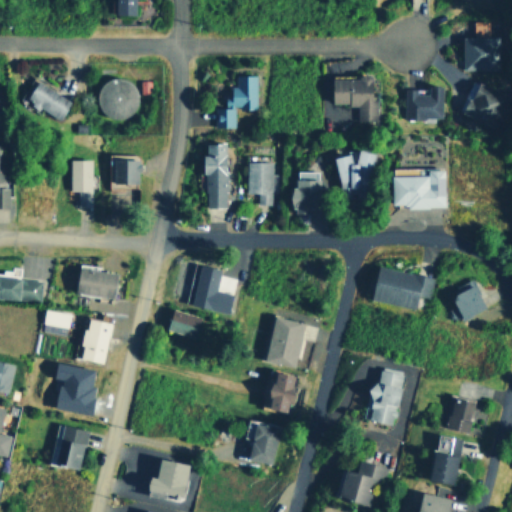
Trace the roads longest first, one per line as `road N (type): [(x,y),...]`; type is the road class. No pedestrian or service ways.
road 1 (residential): [(504,270),(475,246),(446,239),(0,235)]
road 2 (residential): [(88,511),(154,239)]
road 3 (residential): [(292,511),(361,242)]
road 4 (residential): [(177,43),(407,42)]
road 5 (residential): [(154,239),(177,43)]
road 6 (residential): [(177,43),(0,40)]
road 7 (residential): [(479,511),(511,387)]
